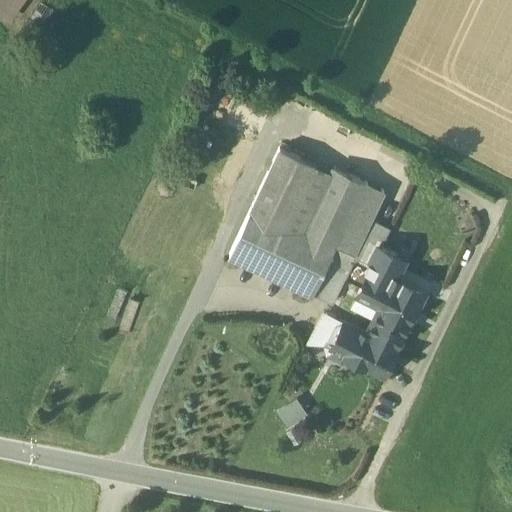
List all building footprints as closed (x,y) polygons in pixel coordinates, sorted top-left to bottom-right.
[(0,0),(0,9),(10,16),(21,0),(0,0)] [(274,106),(212,73),(193,110),(255,143),(274,106)] [(280,147),(230,254),(266,271),(316,164),(280,147)] [(316,164),(266,271),(282,278),(332,172),(316,164)] [(332,172),(282,278),(313,293),(333,251),(336,244),(366,181),(334,166),(332,172)] [(366,181),(336,244),(355,254),(371,220),(384,190),(366,181)] [(351,260),(345,274),(350,276),(377,223),(371,220),(355,254),(351,260)] [(377,223),(350,276),(363,283),(369,271),(382,246),(390,229),(377,223)] [(399,255),(382,246),(369,271),(392,282),(395,277),(397,277),(409,252),(402,249),(399,255)] [(333,251),(313,293),(332,302),(345,274),(351,260),(333,251)] [(397,277),(395,277),(392,282),(369,271),(363,283),(360,289),(383,301),(367,332),(397,348),(425,292),(397,277)] [(367,332),(345,321),(336,324),(326,344),(328,353),(342,360),(345,355),(383,375),(397,348),(367,332)] [(279,406),(285,422),(307,413),(301,397),(279,406)]
